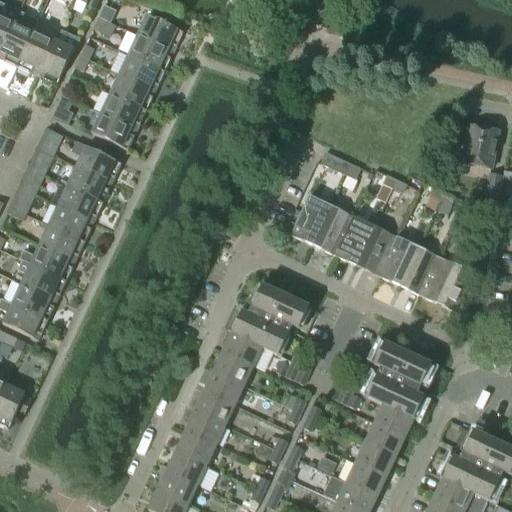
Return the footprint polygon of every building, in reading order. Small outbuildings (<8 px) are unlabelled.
[(103,8),(98,19),(107,24),(112,12),(103,8)] [(33,34),(38,23),(19,14),(14,24),(0,53),(0,61),(3,62),(2,63),(16,70),(33,34)] [(0,53),(14,24),(0,17),(0,53)] [(146,18),(137,38),(173,54),(175,49),(176,49),(183,35),(176,32),(146,18)] [(98,19),(92,31),(101,35),(107,24),(98,19)] [(58,31),(53,43),(36,78),(42,81),(56,88),(72,54),(74,55),(80,42),(58,31)] [(30,76),(31,76),(36,78),(53,43),(33,34),(16,70),(30,76)] [(173,54),(137,38),(128,57),(164,74),(171,60),(170,60),(173,54)] [(85,47),(79,59),(88,63),(93,51),(85,47)] [(128,57),(119,77),(155,94),(157,88),(158,88),(164,74),(128,57)] [(74,70),(74,71),(83,74),(88,63),(79,59),(74,70)] [(6,65),(0,77),(0,87),(13,94),(23,73),(6,65)] [(155,94),(119,77),(110,96),(146,113),(152,99),(155,94)] [(66,86),(61,98),(70,102),(75,91),(66,86)] [(110,96),(100,116),(136,133),(139,127),(146,113),(110,96)] [(52,119),(60,123),(70,102),(61,98),(56,110),(52,119)] [(133,138),(136,133),(100,116),(91,136),(127,153),(134,139),(133,138)] [(461,167),(490,172),(497,133),(468,128),(461,167)] [(46,131),(36,151),(52,158),(62,138),(46,131)] [(71,153),(81,158),(75,169),(111,186),(114,180),(121,166),(85,149),(86,148),(76,143),(71,153)] [(36,151),(27,170),(31,172),(43,178),(52,158),(36,151)] [(323,160),(320,166),(345,178),(351,167),(325,155),(323,160)] [(351,167),(345,178),(354,182),(359,171),(351,167)] [(111,186),(75,169),(66,189),(102,206),(109,192),(108,192),(111,186)] [(43,178),(31,172),(27,170),(18,190),(34,197),(43,178)] [(497,208),(503,178),(487,175),(482,205),(490,206),(497,208)] [(396,183),(385,178),(382,186),(392,191),(396,183)] [(406,188),(396,183),(392,191),(402,196),(406,188)] [(102,206),(66,189),(57,208),(93,225),(95,219),(96,220),(102,206)] [(439,204),(444,194),(434,189),(429,199),(439,204)] [(18,190),(12,203),(9,209),(25,217),(34,197),(18,190)] [(444,194),(439,204),(450,209),(454,199),(444,194)] [(301,213),(290,237),(312,248),(331,209),(308,198),(301,213)] [(93,225),(57,208),(48,228),(84,245),(91,231),(90,231),(93,225)] [(22,223),(25,217),(9,209),(6,215),(22,223)] [(331,209),(312,248),(334,258),(352,219),(331,209)] [(334,258),(356,268),(374,229),(352,219),(334,258)] [(75,264),(78,259),(84,245),(48,228),(39,247),(75,264)] [(374,229),(356,268),(377,278),(396,239),(374,229)] [(396,239),(377,278),(399,289),(418,249),(396,239)] [(72,270),(75,264),(39,247),(34,258),(23,253),(18,262),(30,267),(66,284),(72,270)] [(418,249),(399,289),(421,299),(439,260),(418,249)] [(456,283),(462,270),(439,260),(421,299),(437,306),(449,312),(454,314),(458,306),(466,288),(456,283)] [(59,297),(59,298),(66,284),(30,267),(20,286),(56,303),(59,297)] [(11,306),(47,323),(54,309),(53,309),(56,303),(20,286),(11,306)] [(297,332),(308,310),(288,301),(284,299),(279,296),(275,294),(261,288),(247,317),(241,314),(222,354),(253,368),(261,351),(276,358),(288,332),(290,329),(297,332)] [(38,343),(38,342),(47,323),(11,306),(0,301),(0,311),(7,315),(2,326),(38,343)] [(0,344),(20,354),(24,345),(5,335),(0,344)] [(383,345),(372,367),(380,371),(377,377),(417,396),(430,367),(416,361),(411,359),(406,356),(403,355),(383,345)] [(243,389),(253,368),(222,354),(212,374),(243,389)] [(281,359),(274,374),(303,388),(312,368),(292,358),(289,364),(281,359)] [(234,408),(243,389),(212,374),(203,393),(234,408)] [(416,397),(417,396),(377,377),(366,400),(382,408),(412,422),(423,400),(416,397)] [(336,379),(326,398),(355,412),(360,401),(352,397),(356,388),(352,386),(336,379)] [(25,396),(5,386),(0,396),(0,428),(8,432),(16,414),(23,417),(31,402),(23,399),(25,396)] [(224,427),(234,408),(203,393),(194,413),(224,427)] [(301,416),(306,405),(296,400),(291,411),(301,416)] [(306,419),(316,423),(321,412),(311,407),(306,419)] [(373,425),(373,426),(403,441),(412,422),(382,408),(373,425)] [(286,422),(295,427),(301,416),(291,411),(286,422)] [(215,447),(224,427),(194,413),(185,433),(215,447)] [(311,434),(316,423),(306,419),(301,429),(311,434)] [(511,438),(484,425),(479,436),(472,433),(459,460),(500,479),(501,477),(502,475),(509,478),(511,470),(511,438)] [(362,448),(393,463),(403,441),(373,426),(363,446),(362,448)] [(205,467),(215,447),(185,433),(175,453),(205,467)] [(287,444),(278,440),(273,450),(282,455),(287,444)] [(293,447),(287,458),(297,463),(302,452),(293,447)] [(362,448),(354,466),(384,481),(393,463),(362,448)] [(273,450),(267,462),(277,466),(282,455),(273,450)] [(196,486),(205,467),(175,453),(167,471),(196,486)] [(292,474),(297,463),(287,458),(282,469),(292,474)] [(489,503),(500,479),(459,460),(458,463),(452,460),(441,483),(473,497),(488,505),(489,503)] [(345,485),(375,500),(384,481),(354,466),(345,485)] [(187,506),(196,486),(167,471),(157,492),(187,506)] [(269,484),(259,479),(254,491),(263,495),(269,484)] [(457,511),(465,511),(473,497),(441,483),(433,501),(457,511)] [(345,485),(336,503),(354,511),(369,511),(375,500),(345,485)] [(278,501),(284,491),(274,486),(269,497),(278,501)] [(258,506),(263,495),(254,491),(249,501),(258,506)] [(183,511),(187,506),(157,492),(147,511),(183,511)] [(270,511),(273,511),(278,501),(269,497),(263,508),(264,509),(270,511)] [(457,511),(433,501),(427,511),(457,511)] [(332,511),(354,511),(336,503),(332,511)]
